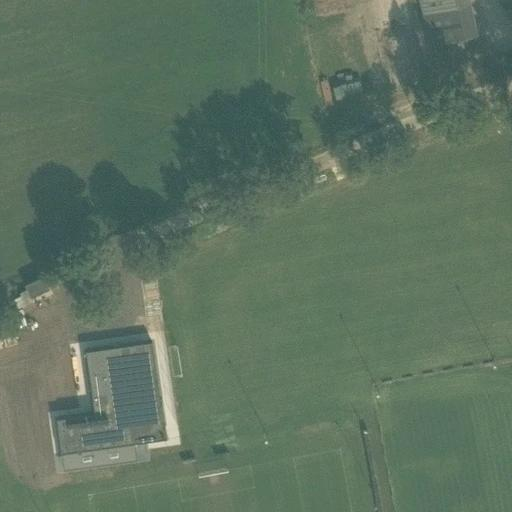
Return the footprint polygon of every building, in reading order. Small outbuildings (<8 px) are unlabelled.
[(460,7),(423,16),(430,46),(467,37),(460,7)] [(28,292),(31,299),(49,290),(43,277),(24,285),(28,292)] [(31,299),(28,292),(13,300),(18,309),(32,302),(31,299)] [(151,343),(120,348),(125,389),(91,393),(94,415),(56,420),(61,454),(166,438),(161,406),(160,406),(151,343)] [(3,390),(16,455),(40,450),(27,385),(3,390)]
